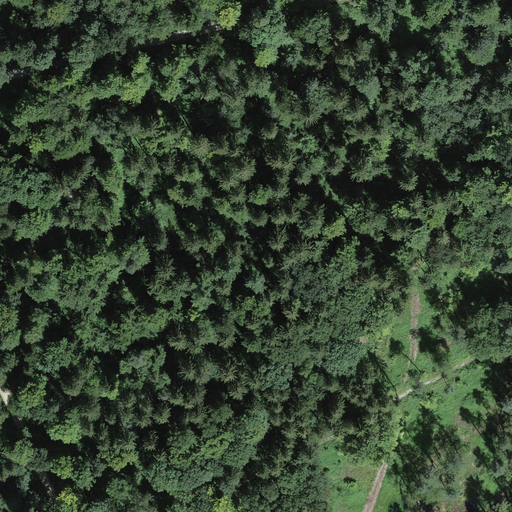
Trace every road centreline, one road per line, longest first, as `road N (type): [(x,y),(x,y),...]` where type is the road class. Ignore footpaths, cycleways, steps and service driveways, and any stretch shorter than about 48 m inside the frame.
road 1 (track): [(0,81),(308,3)]
road 2 (track): [(0,385),(58,511)]
